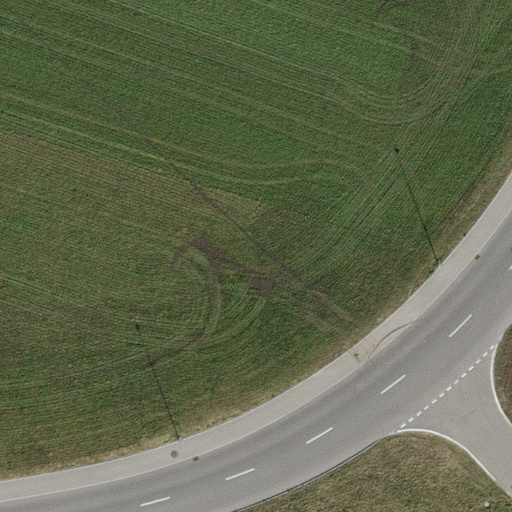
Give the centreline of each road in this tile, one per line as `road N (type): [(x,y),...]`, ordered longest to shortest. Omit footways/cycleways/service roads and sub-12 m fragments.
road 1 (residential): [(511,268),(424,361),(341,425),(262,466),(117,511)]
road 2 (track): [(511,464),(424,361)]
